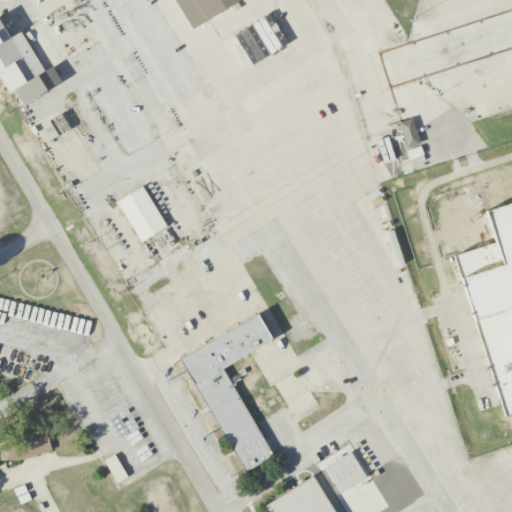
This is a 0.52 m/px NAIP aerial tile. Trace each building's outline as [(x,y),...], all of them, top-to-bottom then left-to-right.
[(173,0),(192,30),(241,0),(173,0)] [(0,78),(0,22),(9,37),(19,32),(44,71),(52,66),(61,81),(24,104),(14,90),(9,93),(0,78)] [(399,122),(405,148),(419,145),(412,119),(399,122)] [(423,155),(420,146),(406,151),(409,160),(423,155)] [(116,202),(141,186),(166,226),(141,242),(116,202)] [(448,255),(497,403),(502,416),(511,413),(511,201),(482,211),(489,238),(448,255)] [(244,472),(272,456),(223,369),(271,339),(256,315),(180,360),(244,472)] [(0,443),(46,429),(51,451),(12,462),(12,460),(8,461),(8,460),(0,460),(0,443)] [(324,468),(349,452),(366,477),(340,492),(324,468)] [(117,483),(127,477),(114,455),(104,461),(117,483)] [(265,511),(262,507),(312,476),(333,511),(265,511)]
